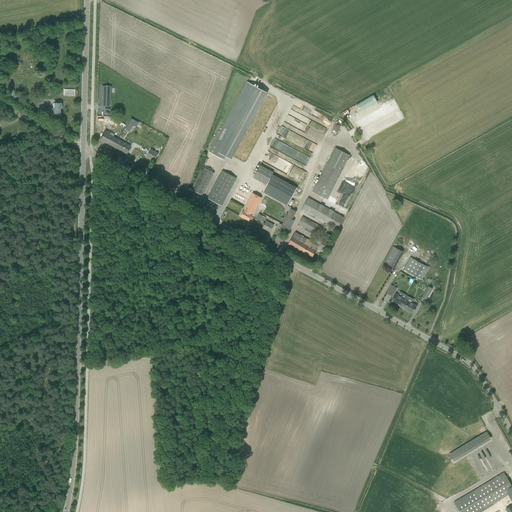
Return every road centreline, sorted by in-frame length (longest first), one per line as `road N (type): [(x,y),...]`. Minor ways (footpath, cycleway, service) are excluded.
road 1 (unclassified): [(511,433),(465,357),(83,147)]
road 2 (tertiary): [(66,511),(83,147)]
road 3 (track): [(203,211),(213,345),(238,492)]
road 4 (tertiary): [(83,147),(86,0)]
